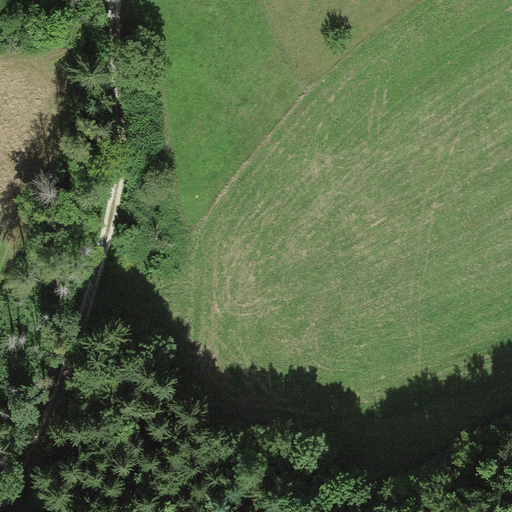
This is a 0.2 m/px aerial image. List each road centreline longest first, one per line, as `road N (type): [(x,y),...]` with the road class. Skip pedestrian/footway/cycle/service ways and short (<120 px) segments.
road 1 (track): [(114,0),(123,140),(117,195),(42,434),(4,511)]
road 2 (unclassified): [(363,511),(423,466),(511,417)]
